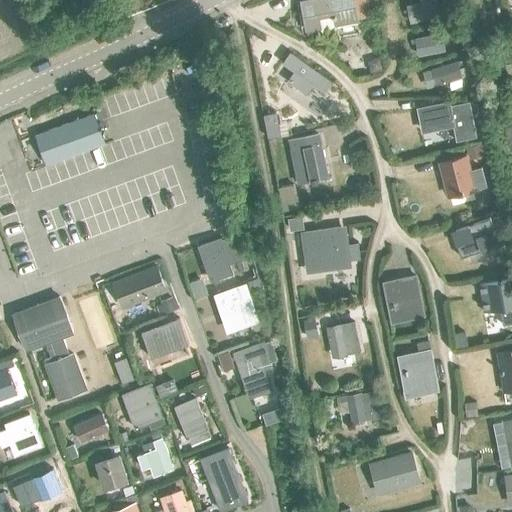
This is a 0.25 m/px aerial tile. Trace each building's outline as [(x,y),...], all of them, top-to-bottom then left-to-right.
[(302,0),(301,0),(306,29),(319,27),(317,16),(330,14),(331,18),(335,18),(335,24),(357,20),(352,0),(302,0)] [(407,6),(410,22),(439,16),(435,0),(420,0),(421,3),(407,6)] [(442,43),(447,42),(446,33),(414,39),(417,55),(443,50),(442,43)] [(511,38),(511,33),(499,35),(500,44),(511,42),(511,38)] [(290,51),(282,63),(293,71),(286,80),(306,94),(313,84),(324,93),(332,81),(290,51)] [(371,60),(368,66),(369,72),(381,69),(379,58),(371,60)] [(431,69),(435,84),(461,77),(459,70),(467,67),(464,60),(431,69)] [(467,67),(459,70),(461,77),(471,74),(469,67),(467,67)] [(449,101),(417,107),(421,130),(453,124),(456,139),(475,136),(468,102),(450,105),(449,101)] [(96,113),(47,130),(58,160),(106,142),(96,113)] [(318,133),(289,139),(298,183),(327,177),(318,133)] [(479,144),(469,147),(472,158),(482,155),(484,155),(481,143),(479,144)] [(465,156),(442,162),(450,194),(489,184),(484,165),(469,169),(465,156)] [(295,184),(279,187),(281,197),(297,194),(295,184)] [(499,214),(490,217),(494,228),(503,225),(499,214)] [(303,217),(291,218),(292,228),(304,227),(303,217)] [(471,222),(451,229),(460,257),(495,246),(491,233),(486,218),(471,222)] [(346,225),(301,231),(307,270),(351,264),(351,259),(361,258),(359,242),(349,243),(346,225)] [(219,240),(199,247),(210,280),(230,273),(227,264),(246,259),(246,257),(238,234),(219,240)] [(116,283),(113,284),(121,306),(124,305),(164,290),(155,267),(116,283)] [(383,282),(387,297),(391,296),(394,315),(421,309),(415,276),(383,282)] [(199,278),(188,283),(194,298),(205,294),(199,278)] [(256,278),(246,282),(249,289),(258,286),(256,278)] [(511,279),(479,284),(483,312),(499,310),(501,323),(511,321),(511,279)] [(215,294),(219,305),(227,330),(247,324),(256,320),(244,284),(215,294)] [(162,303),(157,305),(160,313),(178,307),(173,295),(161,300),(162,303)] [(61,336),(72,332),(58,296),(12,313),(25,349),(45,342),(51,356),(43,359),(58,398),(85,388),(73,354),(68,356),(61,336)] [(315,317),(303,320),(307,336),(319,333),(315,317)] [(327,328),(332,353),(345,350),(346,355),(360,352),(354,322),(327,328)] [(466,331),(455,333),(457,347),(468,345),(466,331)] [(151,347),(161,374),(176,369),(165,341),(151,347)] [(265,341),(234,351),(238,361),(243,376),(246,385),(250,396),(270,390),(266,378),(263,369),(271,367),(265,341)] [(230,349),(218,353),(224,369),(235,365),(230,349)] [(511,349),(495,353),(502,392),(511,389),(511,349)] [(125,357),(114,361),(122,382),(133,378),(125,357)] [(407,380),(403,381),(406,396),(438,390),(431,357),(404,362),(407,380)] [(0,392),(14,388),(7,368),(0,370),(0,392)] [(174,377),(165,381),(169,391),(178,388),(174,377)] [(165,381),(156,385),(161,395),(169,391),(165,381)] [(149,423),(150,428),(164,423),(149,383),(121,393),(135,428),(149,423)] [(204,384),(192,388),(195,396),(206,392),(204,384)] [(30,391),(18,396),(22,405),(34,400),(30,391)] [(339,396),(340,402),(347,400),(351,421),(378,416),(373,392),(361,394),(361,392),(339,396)] [(194,398),(174,406),(177,413),(186,436),(189,441),(189,443),(190,443),(190,444),(192,443),(197,441),(209,436),(209,435),(209,434),(206,427),(197,404),(194,398)] [(476,401),(464,403),(466,416),(478,415),(476,401)] [(279,409),(271,411),(274,421),(280,419),(279,409)] [(7,426),(0,428),(0,442),(2,446),(10,443),(15,456),(43,445),(31,412),(5,422),(7,426)] [(73,425),(80,440),(107,428),(101,414),(73,425)] [(505,442),(510,465),(511,464),(511,420),(501,422),(505,442)] [(126,430),(119,433),(122,441),(129,439),(126,430)] [(154,441),(157,449),(145,453),(137,456),(142,468),(150,466),(154,475),(173,468),(171,463),(167,454),(161,438),(154,441)] [(74,443),(66,447),(70,458),(79,455),(74,443)] [(227,447),(201,457),(221,511),(247,501),(227,447)] [(418,482),(409,453),(369,465),(377,493),(418,482)] [(99,463),(105,487),(126,481),(119,457),(99,463)] [(54,468),(13,483),(22,506),(63,490),(54,468)] [(162,498),(167,511),(188,511),(181,491),(162,498)] [(0,493),(0,511),(12,511),(5,492),(0,493)] [(139,511),(136,502),(107,511),(139,511)] [(472,511),(472,503),(461,504),(461,511),(472,511)]
